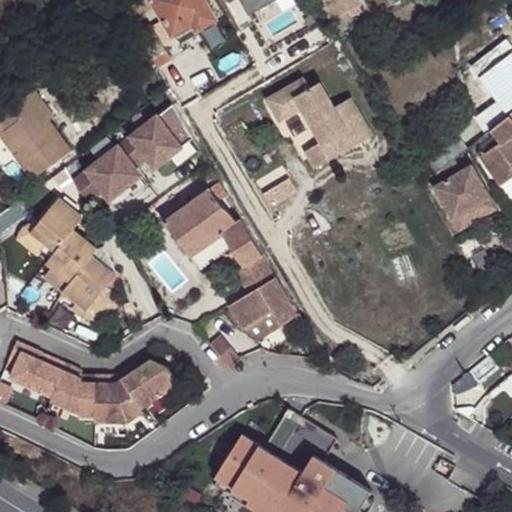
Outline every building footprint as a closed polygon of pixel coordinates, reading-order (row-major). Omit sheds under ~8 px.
[(135,0),(126,7),(133,16),(157,0),(156,0),(135,0)] [(156,0),(157,0),(173,29),(192,19),(198,28),(218,16),(207,0),(156,0)] [(362,0),(334,0),(342,12),(363,0),(362,0)] [(141,32),(156,56),(167,50),(152,26),(141,32)] [(511,114),(511,41),(480,69),(483,72),(504,97),(491,108),(425,159),(436,173),(436,174),(468,150),(492,131),(511,114)] [(270,95),(273,101),(282,116),(304,105),(323,138),(318,141),(328,158),(373,133),(352,96),(336,105),(322,79),(312,84),(307,74),(270,95)] [(17,151),(12,154),(32,181),(71,152),(37,108),(42,104),(32,90),(0,113),(0,133),(3,131),(17,151)] [(198,138),(191,126),(178,104),(122,145),(138,167),(151,158),(158,168),(198,138)] [(502,187),(511,179),(511,114),(492,131),(495,134),(486,142),(482,143),(479,148),(480,154),(502,187)] [(0,133),(0,136),(12,154),(17,151),(3,131),(0,133)] [(328,158),(318,141),(307,147),(312,155),(317,164),(328,158)] [(144,175),(138,167),(122,145),(76,179),(90,201),(105,189),(112,199),(144,175)] [(434,187),(453,222),(492,202),(473,166),(434,187)] [(203,268),(234,245),(258,282),(276,271),(243,215),(240,218),(228,203),(234,200),(221,178),(208,188),(195,199),(167,221),(203,268)] [(191,194),(195,199),(208,188),(204,183),(191,194)] [(54,202),(35,225),(26,236),(42,249),(52,256),(73,229),(79,222),(54,202)] [(492,202),(453,222),(460,234),(498,213),(492,202)] [(26,236),(35,225),(29,221),(25,223),(19,229),(16,238),(37,255),(42,249),(26,236)] [(55,270),(71,282),(92,255),(97,249),(73,229),(52,256),(46,262),(55,270)] [(63,291),(75,300),(87,310),(103,291),(116,275),(92,255),(71,282),(63,291)] [(71,282),(55,270),(48,278),(63,291),(71,282)] [(281,323),(299,313),(276,271),(258,282),(230,301),(244,326),(274,308),(281,323)] [(87,310),(75,300),(72,305),(98,326),(117,302),(103,291),(87,310)] [(281,323),(274,308),(244,326),(257,337),(281,323)] [(220,336),(210,345),(230,368),(241,359),(220,336)] [(69,363),(19,341),(13,355),(22,359),(18,368),(13,378),(54,395),(69,363)] [(18,368),(22,359),(13,355),(9,364),(18,368)] [(133,365),(120,374),(123,377),(146,404),(182,379),(167,358),(151,356),(135,368),(133,365)] [(96,376),(81,377),(78,368),(69,363),(54,395),(52,400),(82,413),(82,416),(96,416),(96,376)] [(123,377),(120,374),(111,375),(112,382),(117,382),(123,377)] [(111,375),(96,376),(96,416),(97,421),(129,421),(147,406),(146,404),(123,377),(117,382),(112,382),(111,375)] [(0,395),(9,399),(17,384),(3,378),(0,383),(0,395)] [(288,404),(264,443),(276,451),(301,413),(288,404)] [(264,443),(242,429),(214,472),(249,494),(246,500),(264,511),(362,511),(365,508),(360,505),(371,488),(322,457),(336,435),(301,413),(276,451),(264,443)]
